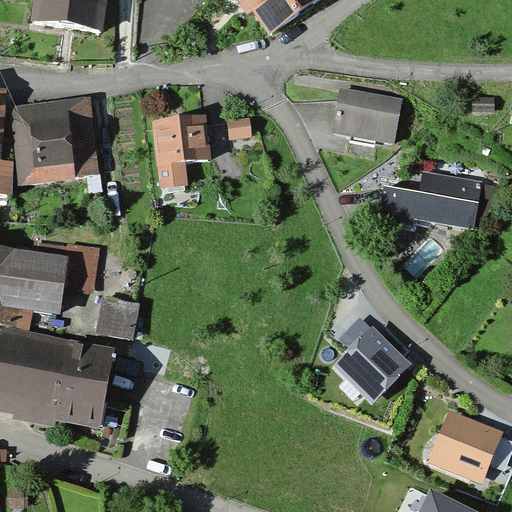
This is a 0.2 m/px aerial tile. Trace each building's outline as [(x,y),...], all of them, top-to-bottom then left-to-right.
[(99,0),(41,0),(39,17),(96,25),(99,0)] [(267,28),(313,0),(244,0),(250,8),(254,5),(267,28)] [(396,102),(342,92),(335,130),(389,140),(396,102)] [(472,99),(472,112),(494,113),(495,99),(472,99)] [(84,102),(13,112),(23,181),(93,171),(84,102)] [(225,122),(228,141),(251,137),(248,118),(225,122)] [(206,156),(202,119),(155,124),(162,184),(183,182),(180,159),(206,156)] [(470,225),(477,187),(425,178),(421,197),(387,191),(383,209),(470,225)] [(100,249),(67,245),(62,287),(95,291),(100,249)] [(63,260),(0,249),(0,301),(55,311),(63,260)] [(99,298),(93,334),(130,341),(136,304),(99,298)] [(408,363),(371,327),(336,363),(373,399),(408,363)] [(110,360),(0,339),(0,407),(97,426),(110,360)] [(500,432),(450,413),(432,461),(481,480),(500,432)] [(479,511),(429,487),(416,511),(479,511)] [(6,490),(7,509),(26,509),(25,490),(6,490)]
